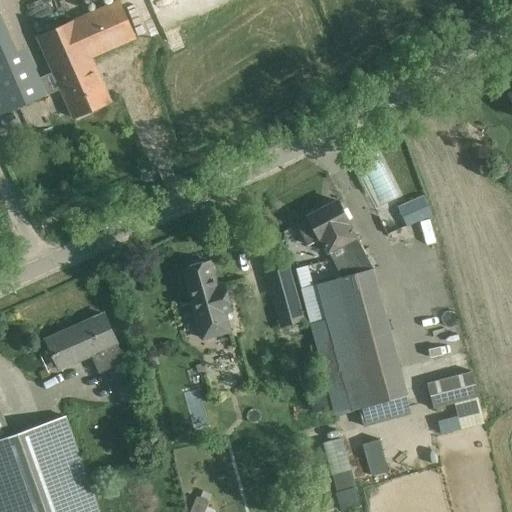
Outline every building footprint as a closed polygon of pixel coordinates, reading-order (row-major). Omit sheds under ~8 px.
[(110,102),(102,84),(90,58),(135,38),(119,1),(37,37),(65,100),(73,118),(110,102)] [(25,85),(0,28),(0,113),(43,95),(37,80),(25,85)] [(180,33),(165,40),(171,54),(186,47),(180,33)] [(421,198),(408,204),(416,221),(429,216),(421,198)] [(309,219),(297,225),(307,245),(320,238),(328,252),(338,272),(337,272),(341,278),(319,284),(318,284),(334,343),(317,348),(336,416),(369,406),(373,422),(409,412),(405,397),(407,396),(372,270),(373,269),(358,241),(355,242),(353,239),(355,238),(348,224),(349,223),(337,201),(319,210),(308,217),(309,219)] [(216,286),(209,261),(182,269),(202,339),(229,331),(224,313),(231,311),(224,284),(216,286)] [(287,265),(267,271),(271,285),(279,313),(299,307),(291,279),(287,265)] [(64,339),(62,333),(45,340),(53,358),(58,370),(90,356),(98,374),(125,362),(111,332),(103,314),(101,315),(102,316),(70,330),(72,335),(64,339)] [(144,393),(131,363),(110,373),(122,402),(144,393)] [(475,398),(468,372),(426,383),(433,409),(475,398)] [(99,511),(91,489),(63,416),(10,437),(0,410),(0,511),(99,511)] [(345,437),(326,441),(333,473),(353,469),(345,437)] [(363,444),(372,476),(388,471),(379,439),(363,444)] [(194,501),(190,510),(194,511),(214,511),(215,511),(207,507),(194,501)]
